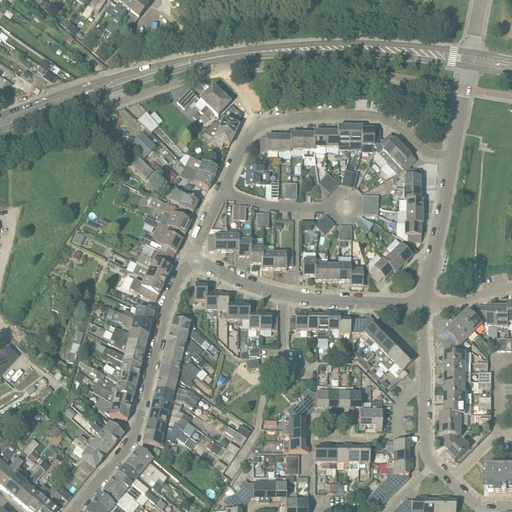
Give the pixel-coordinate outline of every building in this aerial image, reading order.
[(89,9),(93,11),(94,12),(101,0),(93,0),(91,4),(92,4),(89,9)] [(111,4),(113,1),(113,0),(101,0),(94,12),(95,12),(98,14),(107,1),(111,4)] [(111,4),(105,14),(114,20),(126,0),(113,0),(113,1),(118,4),(116,7),(111,4)] [(127,12),(130,14),(139,0),(138,0),(126,0),(114,20),(111,25),(116,28),(127,12)] [(133,17),(122,32),(126,35),(148,8),(139,0),(130,14),(133,17)] [(255,0),(254,0),(245,0),(243,4),(250,9),(255,0)] [(96,29),(91,36),(97,40),(102,34),(96,29)] [(64,40),(70,45),(74,41),(68,36),(64,40)] [(97,48),(94,52),(99,56),(102,52),(97,48)] [(49,66),(42,61),(39,65),(46,70),(49,66)] [(40,68),(36,73),(42,76),(45,71),(40,68)] [(31,76),(25,72),(22,78),(28,82),(31,76)] [(46,72),(42,77),(48,82),(52,77),(46,72)] [(199,113),(202,116),(221,97),(212,88),(200,102),(205,107),(199,113)] [(197,98),(189,91),(177,104),(184,111),(197,98)] [(213,115),(217,119),(230,105),(221,97),(202,116),(199,119),(205,125),(212,117),(213,115)] [(154,114),(150,118),(158,127),(163,123),(154,114)] [(158,127),(150,118),(147,115),(137,123),(145,130),(150,135),(158,128),(158,127)] [(218,131),(234,137),(238,127),(232,124),(233,121),(223,117),(217,123),(216,123),(212,127),(218,131)] [(221,150),(224,145),(229,147),(234,137),(218,131),(212,127),(200,140),(221,150)] [(118,134),(124,141),(131,134),(125,128),(118,134)] [(338,133),(337,145),(338,145),(349,145),(349,129),(337,129),(337,133),(338,133)] [(349,145),(359,145),(361,145),(361,131),(362,131),(362,129),(349,129),(349,145)] [(380,146),(383,142),(380,141),(380,132),(374,132),(374,131),(362,131),(361,131),(361,145),(359,145),(361,145),(361,154),(373,155),(373,154),(376,154),(380,146),(380,147),(380,146)] [(315,150),(325,150),(325,133),(313,133),(313,136),(314,136),(313,150),(314,152),(313,160),(314,161),(315,161),(315,150)] [(325,133),(325,150),(338,150),(338,145),(337,145),(338,133),(337,133),(325,133)] [(142,134),(130,146),(143,160),(156,148),(142,134)] [(291,152),(302,152),(302,136),(290,136),(290,138),(291,152)] [(302,161),(314,161),(313,160),(314,152),(313,150),(314,136),(313,136),(302,136),(302,152),(302,161)] [(386,166),(402,149),(390,136),(383,142),(380,146),(380,147),(384,150),(378,156),(387,165),(386,166)] [(260,154),(278,154),(278,138),(266,138),(266,141),(260,141),(260,154)] [(291,154),(291,152),(290,138),(278,138),(278,154),(291,154)] [(397,177),(406,172),(406,171),(411,172),(409,168),(415,162),(402,149),(386,166),(397,177)] [(197,175),(213,182),(217,172),(211,169),(202,164),(191,159),(190,158),(185,169),(197,175)] [(153,173),(138,159),(132,167),(135,170),(140,175),(146,180),(153,173)] [(211,169),(217,172),(221,163),(216,160),(211,169)] [(165,178),(171,172),(167,168),(161,174),(165,178)] [(245,187),(266,187),(266,169),(245,168),(245,187)] [(185,169),(180,179),(208,192),(213,182),(197,175),(185,169)] [(403,178),(403,190),(420,191),(420,178),(419,178),(419,172),(411,172),(406,171),(406,172),(406,178),(403,178)] [(342,187),(348,189),(352,174),(345,172),(342,187)] [(352,174),(348,189),(354,190),(357,176),(352,174)] [(322,182),(333,191),(338,186),(327,176),(322,182)] [(329,196),(333,191),(322,182),(318,186),(329,196)] [(192,189),(186,186),(183,191),(190,194),(192,189)] [(325,200),(329,196),(318,186),(314,191),(317,193),(321,197),(325,200)] [(420,203),(420,202),(420,191),(403,190),(403,203),(405,203),(405,202),(420,203)] [(167,206),(180,212),(183,214),(183,213),(182,212),(184,210),(193,214),(198,204),(193,201),(193,200),(192,199),(191,201),(184,197),(173,192),(171,198),(167,206)] [(149,198),(159,202),(162,204),(164,199),(151,193),(149,198)] [(405,214),(422,214),(422,202),(420,202),(420,203),(405,202),(405,203),(405,214)] [(164,227),(183,236),(184,237),(190,224),(177,218),(180,212),(167,206),(163,204),(159,212),(160,212),(155,223),(159,225),(164,227)] [(405,225),(405,226),(420,226),(422,226),(422,214),(405,214),(405,225)] [(315,228),(319,232),(329,222),(325,218),(315,228)] [(364,237),(369,233),(360,221),(355,225),(364,237)] [(329,222),(319,232),(324,237),(334,226),(329,222)] [(155,252),(160,254),(162,249),(175,256),(181,242),(180,242),(183,236),(164,227),(159,225),(151,242),(142,238),(139,245),(155,252)] [(406,245),(407,245),(410,248),(412,244),(420,244),(420,226),(405,226),(405,225),(404,225),(404,238),(407,238),(407,244),(406,245)] [(208,237),(208,254),(226,254),(226,237),(227,237),(227,230),(219,230),(219,237),(208,237)] [(238,259),(250,259),(250,251),(251,251),(251,242),(251,240),(251,233),(239,233),(239,237),(238,237),(238,242),(238,254),(238,259)] [(226,237),(226,254),(238,254),(238,242),(238,237),(227,237),(226,237)] [(250,259),(250,267),(261,267),(262,267),(262,255),(263,255),(263,240),(251,240),(251,242),(251,251),(250,251),(250,259)] [(391,255),(403,267),(416,254),(410,248),(407,245),(406,245),(403,248),(400,246),(391,255)] [(141,257),(137,266),(167,280),(171,271),(168,269),(172,260),(159,254),(160,254),(155,252),(151,261),(141,257)] [(76,253),(73,259),(78,262),(81,255),(76,253)] [(261,267),(261,272),(274,272),(274,255),(263,255),(262,255),(262,267),(261,267)] [(274,255),(274,272),(286,272),(286,269),(292,269),(292,255),(274,255)] [(393,273),(393,274),(394,276),(403,267),(391,255),(384,262),(382,261),(381,261),(384,264),(383,264),(393,273)] [(368,275),(369,280),(372,278),(378,284),(382,280),(384,282),(393,274),(393,273),(383,264),(384,264),(381,261),(369,274),(366,267),(368,275)] [(302,279),(315,279),(315,266),(315,262),(303,262),(303,273),(302,278),(302,279)] [(351,263),(350,267),(350,284),(350,288),(369,288),(369,280),(368,275),(366,267),(362,268),(362,271),(358,271),(358,263),(351,263)] [(315,283),(326,283),(327,266),(315,266),(315,279),(315,283)] [(326,283),(338,284),(338,266),(327,266),(326,283)] [(338,266),(338,284),(350,284),(350,267),(338,266)] [(144,281),(162,290),(167,280),(148,272),(144,281)] [(124,277),(120,285),(127,288),(130,280),(124,277)] [(128,292),(146,301),(155,305),(162,290),(144,281),(142,285),(134,281),(128,292)] [(195,284),(195,293),(195,304),(205,304),(206,304),(206,298),(206,288),(200,288),(200,284),(195,284)] [(45,287),(44,287),(43,286),(42,285),(37,292),(38,292),(41,295),(46,288),(45,287)] [(213,319),(216,319),(217,294),(212,294),(212,298),(206,298),(206,304),(205,304),(205,314),(213,314),(213,319)] [(227,307),(228,307),(228,298),(222,298),(222,294),(217,294),(216,319),(220,319),(220,314),(227,314),(227,313),(227,307)] [(234,329),(238,329),(239,304),(233,304),(233,308),(228,307),(227,307),(227,313),(227,314),(227,323),(234,323),(234,329)] [(249,317),(249,308),(243,308),(243,304),(239,304),(238,329),(242,329),(242,323),(248,323),(249,323),(249,317)] [(483,326),(480,323),(483,321),(478,308),(471,314),(468,311),(460,319),(475,334),(483,326)] [(487,321),(487,330),(497,330),(497,308),(478,308),(483,321),(487,321)] [(497,308),(497,330),(508,330),(508,325),(508,308),(507,308),(497,308)] [(133,322),(151,326),(154,316),(135,311),(134,317),(124,313),(122,318),(133,322)] [(131,333),(148,337),(151,326),(133,322),(122,318),(114,314),(109,312),(105,322),(122,329),(131,333)] [(260,338),(260,333),(259,333),(260,313),(255,313),(255,317),(249,317),(249,323),(248,323),(248,333),(248,338),(256,338),(260,338)] [(259,333),(260,333),(277,333),(277,320),(271,320),(271,317),(265,317),(265,313),(260,313),(259,333)] [(186,336),(188,337),(188,336),(205,352),(210,347),(193,332),(194,329),(191,325),(190,325),(192,319),(185,317),(175,314),(170,332),(186,336)] [(289,333),(306,333),(306,314),(301,314),(301,317),(295,317),(295,320),(289,320),(289,333)] [(310,333),(317,333),(317,318),(311,317),(311,314),(306,314),(306,333),(306,339),(310,339),(310,333)] [(328,341),(328,338),(328,314),(323,314),(323,318),(317,318),(317,333),(317,341),(328,341)] [(338,342),(339,342),(339,318),(333,318),(333,314),(328,314),(328,338),(332,339),(338,339),(338,342)] [(342,337),(350,337),(350,322),(344,321),(344,318),(339,318),(339,342),(342,342),(342,337)] [(350,335),(362,335),(374,323),(369,318),(365,322),(350,322),(350,337),(350,335)] [(468,341),(475,334),(460,319),(453,326),(468,341)] [(364,344),(367,347),(385,329),(381,326),(379,329),(374,323),(362,335),(363,335),(368,340),(364,344)] [(460,348),(468,341),(453,326),(445,333),(451,339),(444,345),(457,351),(457,350),(460,348)] [(128,344),(145,348),(148,337),(131,333),(122,329),(120,333),(110,328),(107,333),(112,336),(112,337),(128,344)] [(373,356),(374,355),(390,340),(386,336),(388,333),(385,329),(367,347),(370,349),(368,351),(373,356)] [(168,341),(184,345),(198,357),(203,352),(191,342),(190,343),(187,340),(188,337),(186,336),(170,332),(168,341)] [(70,354),(68,364),(74,365),(76,356),(77,356),(83,335),(76,333),(75,338),(77,338),(75,345),(73,345),(70,354)] [(497,353),(505,353),(505,341),(508,341),(508,336),(503,336),(503,339),(501,339),(501,340),(497,340),(497,353)] [(34,337),(31,340),(37,345),(40,342),(34,337)] [(126,354),(143,358),(145,348),(128,344),(112,337),(110,342),(115,344),(113,348),(118,351),(126,354)] [(380,360),(382,362),(400,345),(396,341),(394,344),(390,340),(374,355),(379,360),(380,360)] [(191,358),(198,364),(202,360),(198,357),(184,345),(168,341),(166,351),(182,355),(189,361),(191,358)] [(33,355),(20,344),(16,349),(30,359),(33,355)] [(123,365),(140,369),(143,358),(126,354),(118,351),(125,354),(123,358),(98,345),(95,351),(110,358),(123,365)] [(387,372),(393,366),(405,355),(401,351),(403,348),(400,345),(382,362),(380,364),(387,372)] [(466,354),(468,354),(468,352),(461,352),(457,350),(457,351),(444,345),(444,365),(466,365),(466,354)] [(484,345),(479,349),(488,358),(492,353),(484,345)] [(0,353),(0,360),(7,367),(17,357),(6,348),(0,353)] [(189,361),(182,355),(166,351),(163,360),(180,364),(186,370),(196,378),(200,373),(190,365),(191,363),(189,361)] [(398,378),(403,372),(415,360),(412,357),(409,359),(405,355),(393,366),(399,371),(395,375),(398,378)] [(88,369),(88,361),(81,358),(80,363),(84,367),(88,369)] [(123,365),(110,358),(107,363),(107,364),(112,366),(110,370),(114,372),(120,375),(138,380),(140,369),(123,365)] [(356,363),(361,368),(365,363),(360,358),(356,363)] [(191,384),(196,378),(186,370),(180,364),(163,360),(161,370),(178,374),(179,374),(191,384)] [(246,364),(247,372),(259,370),(258,362),(246,364)] [(365,363),(361,368),(366,373),(370,369),(365,363)] [(444,375),(466,375),(466,365),(444,365),(444,375)] [(100,377),(90,370),(88,373),(91,376),(95,379),(94,381),(98,383),(96,386),(97,387),(114,397),(115,397),(132,401),(135,391),(118,387),(105,380),(100,377)] [(191,384),(179,374),(178,374),(161,370),(158,381),(176,386),(178,381),(185,387),(190,389),(193,386),(191,384)] [(120,375),(114,372),(111,377),(102,372),(100,376),(100,377),(105,380),(118,387),(135,391),(138,380),(120,375)] [(403,372),(398,378),(401,382),(407,376),(403,372)] [(77,374),(75,383),(79,385),(83,377),(77,374)] [(473,386),(491,385),(491,374),(478,374),(478,385),(473,385),(473,386)] [(444,375),(444,386),(465,386),(471,386),(471,375),(466,375),(444,375)] [(187,400),(196,406),(200,400),(190,393),(175,390),(176,386),(158,381),(155,392),(179,397),(187,400)] [(322,414),(327,414),(328,389),(327,389),(327,383),(323,383),(323,389),(324,389),(324,394),(316,394),(316,395),(314,395),(314,410),(322,410),(322,414)] [(483,396),(483,392),(491,392),(491,385),(473,386),(473,396),(483,396)] [(444,396),(465,396),(465,386),(444,386),(444,396)] [(45,387),(35,397),(42,403),(51,393),(45,387)] [(115,397),(114,397),(97,387),(92,394),(100,399),(112,407),(130,412),(132,401),(115,397)] [(31,388),(25,392),(29,397),(34,392),(31,388)] [(332,410),(338,410),(338,394),(338,389),(328,389),(327,414),(332,414),(332,410)] [(344,414),(349,414),(349,389),(345,389),(345,394),(338,394),(338,410),(344,410),(344,414)] [(360,407),(360,395),(360,394),(353,394),(353,389),(349,389),(349,414),(354,414),(354,410),(359,411),(360,410),(360,407)] [(309,415),(314,410),(314,395),(311,395),(308,391),(302,398),(302,399),(299,403),(300,404),(299,405),(309,415)] [(185,405),(192,411),(196,406),(187,400),(179,397),(155,392),(153,403),(171,407),(171,406),(172,402),(185,405)] [(444,406),(466,406),(465,396),(444,396),(444,406)] [(109,417),(108,418),(127,423),(130,412),(112,407),(100,399),(93,409),(103,416),(105,414),(109,417)] [(214,408),(222,414),(226,408),(218,402),(214,408)] [(171,406),(171,407),(153,403),(150,413),(182,421),(188,426),(191,420),(183,415),(180,414),(181,409),(171,406)] [(289,419),(304,420),(309,415),(299,405),(295,409),(293,407),(286,414),(289,417),(289,419)] [(444,416),(467,416),(471,416),(471,406),(466,406),(444,406),(444,416)] [(364,428),(370,428),(370,412),(363,412),(363,407),(360,407),(360,410),(359,411),(359,432),(364,432),(364,428)] [(370,412),(370,428),(376,429),(376,432),(381,432),(382,407),(378,407),(378,412),(370,412)] [(76,415),(69,409),(64,415),(72,421),(76,415)] [(185,430),(188,426),(182,421),(150,413),(147,423),(179,432),(179,431),(176,430),(177,427),(180,427),(185,430)] [(440,427),(461,427),(468,427),(467,416),(444,416),(440,416),(440,427)] [(100,432),(116,445),(123,437),(109,425),(105,428),(94,419),(90,423),(92,425),(100,432)] [(283,433),(308,433),(308,428),(304,428),(304,420),(289,419),(289,421),(288,421),(288,429),(283,429),(283,433)] [(97,438),(95,441),(94,442),(95,442),(109,454),(116,445),(100,432),(92,425),(90,423),(88,426),(92,429),(90,431),(97,438)] [(178,436),(179,432),(147,423),(145,434),(163,439),(169,440),(177,442),(180,445),(190,452),(192,450),(186,445),(189,441),(178,436)] [(236,434),(246,440),(251,433),(241,427),(236,434)] [(443,446),(458,440),(458,437),(461,437),(461,427),(440,427),(440,437),(443,437),(443,446)] [(62,434),(54,428),(49,434),(56,440),(62,434)] [(242,447),(246,440),(236,434),(228,428),(224,434),(233,439),(232,440),(242,447)] [(288,444),(304,444),(304,438),(308,438),(308,433),(283,433),(283,436),(288,436),(288,444)] [(177,442),(180,445),(177,442),(169,440),(163,439),(145,434),(142,445),(168,451),(169,446),(175,447),(176,442),(177,442)] [(77,440),(81,443),(103,461),(109,454),(95,442),(94,442),(95,441),(91,438),(87,443),(83,439),(80,437),(77,440)] [(78,468),(89,477),(95,471),(103,461),(81,443),(77,440),(77,441),(76,440),(72,444),(77,448),(73,453),(81,459),(75,466),(78,468)] [(219,445),(224,449),(228,444),(223,440),(219,445)] [(458,440),(443,446),(450,453),(447,456),(454,464),(470,449),(462,441),(460,443),(458,441),(458,440)] [(12,466),(8,463),(4,468),(5,469),(0,474),(0,489),(2,491),(19,471),(18,471),(39,446),(32,441),(12,466)] [(0,455),(0,474),(5,469),(4,468),(8,463),(17,451),(19,449),(12,443),(11,442),(0,455)] [(230,465),(235,458),(225,451),(222,449),(222,450),(214,444),(209,450),(217,456),(230,465)] [(225,451),(235,458),(239,451),(230,444),(225,451)] [(283,450),(283,455),(308,455),(308,450),(304,450),(304,444),(288,444),(288,451),(283,450)] [(392,455),(408,455),(408,449),(412,449),(412,444),(387,444),(387,455),(392,455)] [(322,471),(326,471),(326,446),(321,446),(321,450),(314,450),(314,465),(322,465),(322,471)] [(336,471),(336,466),(336,450),(331,450),(331,446),(326,446),(326,471),(336,471)] [(343,471),(347,471),(347,446),(342,446),(342,450),(336,450),(336,466),(343,466),(343,471)] [(358,471),(358,466),(358,450),(352,450),(352,446),(347,446),(347,471),(358,471)] [(365,471),(369,471),(369,446),(364,446),(364,450),(358,450),(358,466),(365,466),(365,471)] [(150,465),(153,462),(139,450),(131,459),(163,485),(167,480),(150,465)] [(387,465),(412,466),(412,461),(408,461),(408,455),(392,455),(392,462),(387,462),(387,465)] [(171,492),(166,488),(163,485),(131,459),(124,467),(139,480),(139,479),(152,490),(156,485),(169,495),(171,492)] [(223,476),(227,469),(218,462),(213,469),(223,476)] [(386,476),(408,477),(408,471),(412,471),(412,466),(387,465),(387,469),(386,469),(386,476)] [(136,483),(139,480),(124,467),(117,476),(141,496),(142,496),(154,505),(158,501),(136,483)] [(30,481),(14,501),(25,510),(41,490),(34,485),(45,473),(39,468),(29,480),(30,481)] [(78,468),(72,474),(84,484),(89,477),(78,468)] [(2,491),(14,501),(30,481),(29,480),(19,471),(2,491)] [(511,471),(484,471),(484,491),(494,491),(494,495),(507,495),(507,491),(511,491),(511,471)] [(135,504),(141,496),(117,476),(110,484),(131,503),(132,501),(135,504)] [(382,485),(393,496),(408,481),(408,477),(386,476),(386,481),(382,485)] [(259,505),(264,505),(264,480),(260,480),(260,485),(253,485),(250,485),(250,501),(259,501),(259,505)] [(269,501),(274,501),(274,485),(268,485),(268,480),(264,480),(264,505),(269,505),(269,501)] [(286,497),(286,480),(282,480),(282,485),(274,485),(274,501),(280,501),(280,505),(285,505),(286,505),(286,497)] [(236,496),(246,506),(250,501),(250,485),(248,485),(245,482),(238,489),(240,491),(236,496)] [(124,511),(131,503),(110,484),(103,493),(111,499),(117,504),(115,507),(121,511),(124,511)] [(356,485),(350,488),(353,493),(359,489),(356,485)] [(393,496),(382,485),(367,500),(378,511),(393,496)] [(25,510),(27,511),(42,511),(61,489),(58,491),(56,490),(55,492),(52,490),(47,496),(41,490),(25,510)] [(61,489),(42,511),(55,511),(50,507),(54,503),(56,505),(61,499),(67,504),(72,498),(61,489)] [(226,511),(241,511),(246,506),(236,496),(233,493),(229,498),(222,504),(226,507),(226,511)] [(121,511),(115,507),(115,508),(108,502),(100,496),(92,505),(99,511),(121,511)] [(296,511),(296,502),(290,502),(290,497),(286,497),(286,505),(285,505),(285,511),(296,511)] [(296,502),(296,511),(307,511),(308,497),(304,497),(304,502),(296,502)] [(422,511),(422,499),(417,499),(417,503),(411,503),(410,511),(422,511)] [(432,511),(433,503),(427,503),(427,499),(422,499),(422,511),(432,511)] [(443,511),(444,499),(439,499),(439,503),(433,503),(432,511),(443,511)] [(454,511),(455,503),(449,503),(449,499),(444,499),(443,511),(454,511)] [(410,511),(411,503),(404,503),(394,511),(410,511)]
